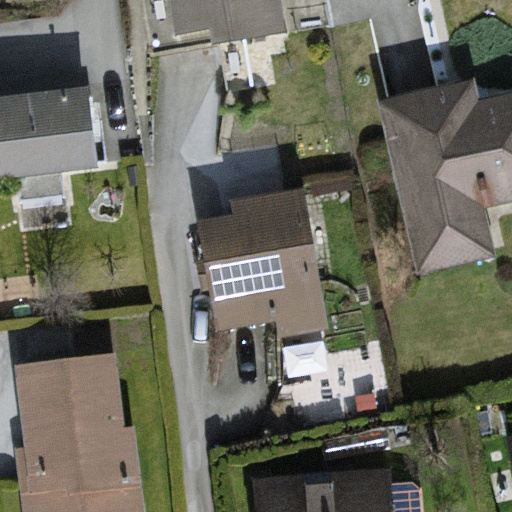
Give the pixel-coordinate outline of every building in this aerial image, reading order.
[(168,0),(174,29),(212,22),(215,41),(287,28),(280,0),(168,0)] [(472,75),(375,97),(416,274),(497,255),(485,207),(511,200),(511,93),(478,101),(472,75)] [(84,82),(0,92),(0,182),(95,171),(84,82)] [(293,190),(226,201),(230,221),(204,226),(221,330),(314,314),(293,190)] [(118,354),(16,363),(26,469),(14,470),(15,482),(17,511),(146,511),(139,427),(125,428),(118,354)] [(391,511),(388,468),(253,480),(255,511),(391,511)]
